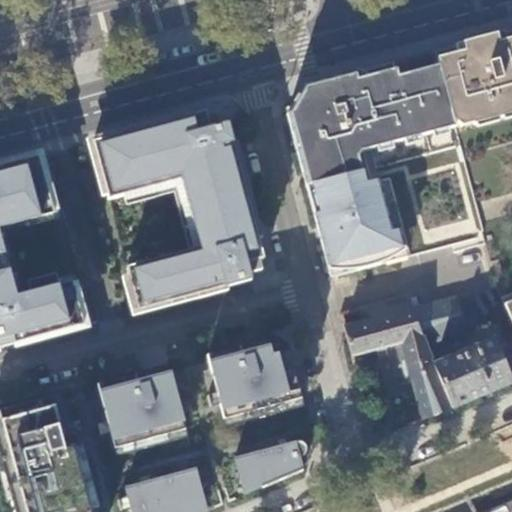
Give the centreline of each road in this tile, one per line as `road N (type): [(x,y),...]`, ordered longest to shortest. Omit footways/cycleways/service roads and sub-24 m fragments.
road 1 (residential): [(0,375),(305,298)]
road 2 (primary): [(243,60),(0,127)]
road 3 (residential): [(243,60),(305,298)]
road 4 (residential): [(305,298),(355,472)]
